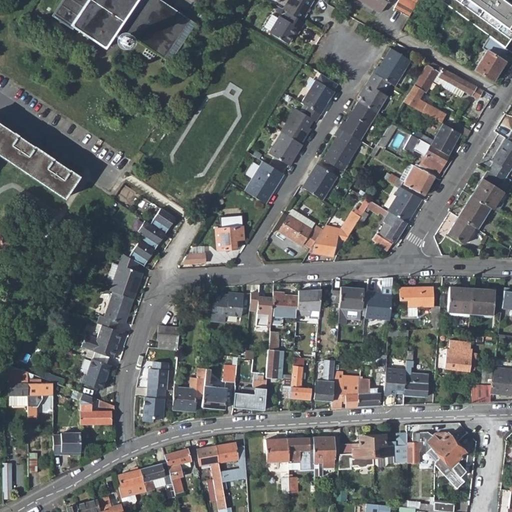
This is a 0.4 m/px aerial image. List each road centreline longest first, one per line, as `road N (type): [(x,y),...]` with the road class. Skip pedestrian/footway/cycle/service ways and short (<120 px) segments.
road 1 (residential): [(494,416),(230,426),(126,451)]
road 2 (residential): [(239,275),(351,83),(349,54)]
road 3 (residential): [(404,267),(511,85)]
road 4 (residential): [(126,451),(124,385),(163,292)]
road 5 (residential): [(239,275),(404,267)]
road 6 (residential): [(0,100),(105,178)]
road 7 (residential): [(126,451),(17,511)]
